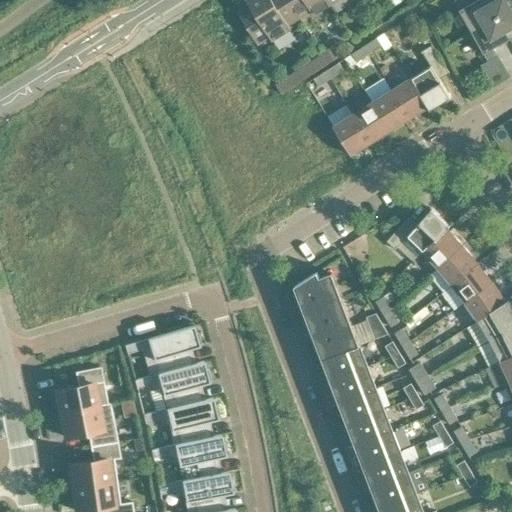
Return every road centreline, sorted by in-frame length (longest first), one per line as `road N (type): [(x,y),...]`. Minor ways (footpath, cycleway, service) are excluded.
road 1 (residential): [(345,511),(255,267),(265,249),(458,127)]
road 2 (residential): [(265,511),(219,311),(207,299),(1,354)]
road 3 (residential): [(0,101),(168,0)]
road 4 (residential): [(1,354),(24,476)]
